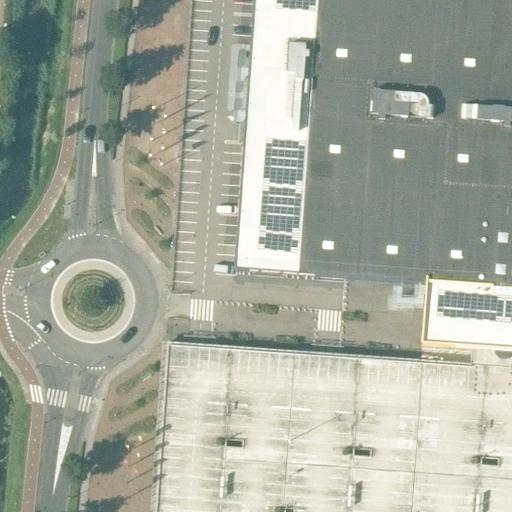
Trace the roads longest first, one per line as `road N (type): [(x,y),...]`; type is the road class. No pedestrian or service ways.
road 1 (unclassified): [(81,357),(125,346),(145,316),(142,280),(109,249)]
road 2 (unclassified): [(51,511),(81,357)]
road 3 (unclassified): [(109,249),(92,113)]
road 4 (unclassified): [(92,113),(74,248)]
